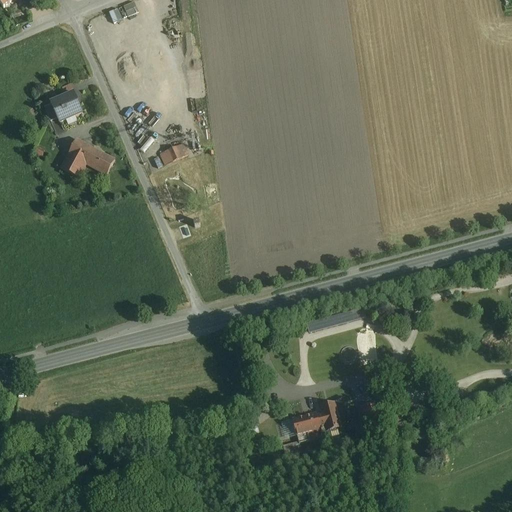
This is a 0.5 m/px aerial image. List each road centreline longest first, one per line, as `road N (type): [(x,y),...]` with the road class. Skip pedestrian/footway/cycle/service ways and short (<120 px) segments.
road 1 (primary): [(204,322),(511,240)]
road 2 (residential): [(165,232),(70,16)]
road 3 (primary): [(0,374),(204,322)]
